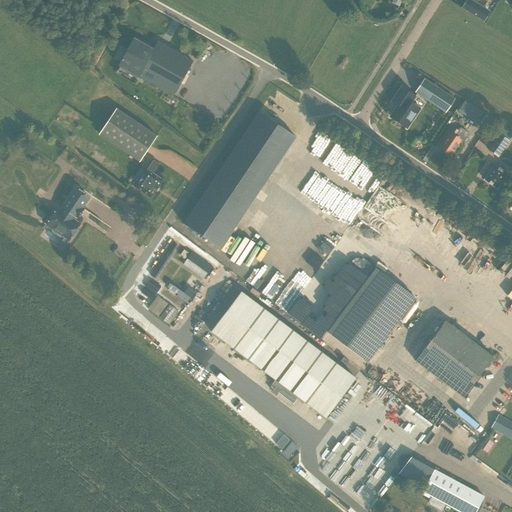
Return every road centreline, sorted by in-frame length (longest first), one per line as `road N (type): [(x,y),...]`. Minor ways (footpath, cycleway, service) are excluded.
road 1 (unclassified): [(175,337),(132,300),(129,282),(269,69)]
road 2 (tertiary): [(511,229),(357,125)]
road 3 (residential): [(357,125),(437,0)]
road 4 (tertiary): [(269,69),(145,0)]
